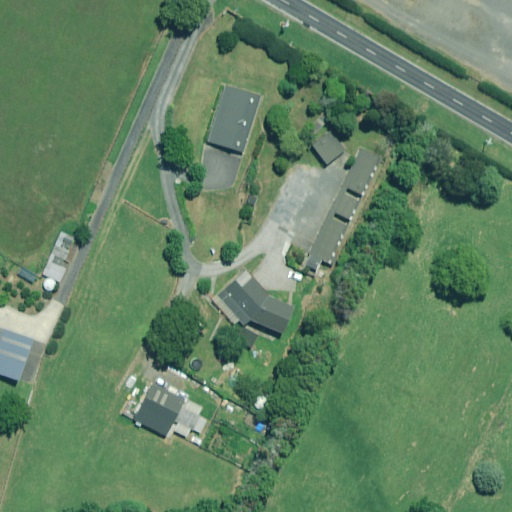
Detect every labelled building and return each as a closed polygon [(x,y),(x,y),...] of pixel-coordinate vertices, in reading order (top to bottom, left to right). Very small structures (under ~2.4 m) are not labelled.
[(261,98),(227,87),(208,143),(242,154),(261,98)] [(299,136),(312,145),(326,125),(313,116),(299,136)] [(312,145),(327,166),(339,158),(342,162),(351,156),(332,130),(312,145)] [(379,158),(362,150),(345,188),(361,195),(379,158)] [(156,154),(149,151),(133,187),(140,191),(156,154)] [(358,201),(343,194),(334,214),(350,221),(358,201)] [(330,219),(307,267),(318,272),(328,276),(336,257),(332,256),(346,226),(330,219)] [(62,232),(53,256),(77,265),(86,242),(62,232)] [(57,284),(62,286),(68,270),(52,264),(42,289),(54,294),(57,284)] [(244,328),(250,323),(255,325),(283,336),(295,307),(268,296),(243,269),(210,300),(235,327),(239,323),(244,328)] [(0,334),(0,376),(17,383),(33,341),(2,329),(0,334)] [(188,397),(179,392),(156,380),(144,403),(132,397),(123,416),(136,422),(134,426),(140,429),(142,425),(171,440),(175,433),(187,439),(191,430),(201,435),(207,421),(199,417),(203,410),(185,401),(188,397)] [(267,398),(254,398),(253,410),(267,411),(267,398)]
